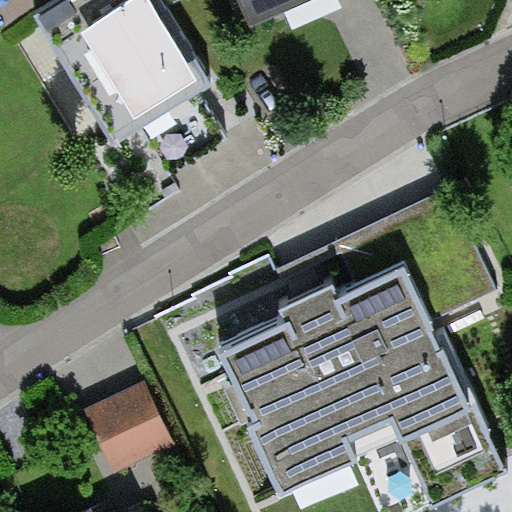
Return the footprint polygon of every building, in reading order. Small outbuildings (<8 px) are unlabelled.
[(51,0),(35,11),(70,65),(79,59),(111,109),(125,99),(167,74),(175,88),(193,77),(207,67),(167,6),(175,0),(51,0)] [(245,0),(250,10),(271,0),(245,0)] [(228,133),(193,77),(175,88),(167,74),(125,99),(170,169),(228,133)] [(454,193),(341,247),(356,278),(405,254),(434,316),(498,286),(454,193)] [(281,485),(319,467),(340,511),(401,511),(508,461),(444,324),(439,327),(434,316),(405,254),(356,278),(339,285),(285,311),(220,341),(254,414),(248,416),(281,485)] [(279,299),(285,311),(339,285),(333,273),(279,299)] [(144,382),(89,409),(117,464),(171,437),(144,382)]
